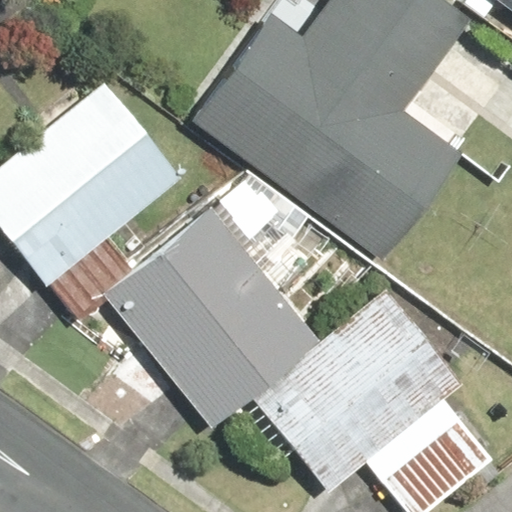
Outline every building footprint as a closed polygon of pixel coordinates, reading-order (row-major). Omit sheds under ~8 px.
[(458,9),(446,0),(313,0),(296,24),(262,0),(255,0),(176,111),(374,252),(448,148),(389,106),(458,9)] [(511,0),(487,0),(511,17),(511,0)] [(98,230),(175,166),(97,72),(0,152),(0,235),(62,310),(123,260),(98,230)] [(208,208),(104,286),(205,421),(309,343),(208,208)] [(434,398),(453,384),(382,291),(249,393),(320,484),(356,457),(398,511),(416,511),(483,461),(434,398)]
